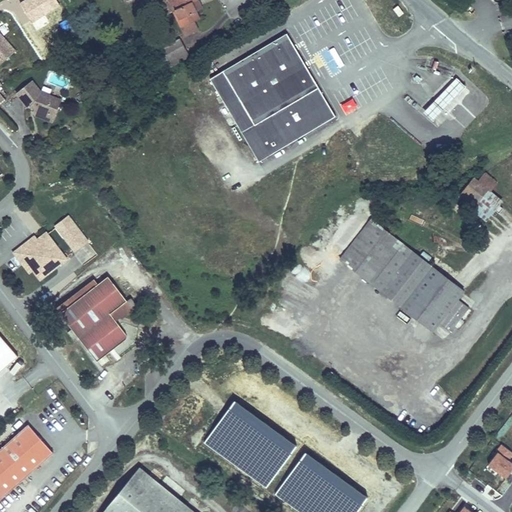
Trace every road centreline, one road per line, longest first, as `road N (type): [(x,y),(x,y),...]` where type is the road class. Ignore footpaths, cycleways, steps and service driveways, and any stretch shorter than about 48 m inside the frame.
road 1 (unclassified): [(120,439),(187,357),(236,341),(432,474)]
road 2 (residential): [(0,278),(120,439)]
road 3 (unclassified): [(432,474),(511,369)]
road 4 (secondary): [(415,0),(511,80)]
